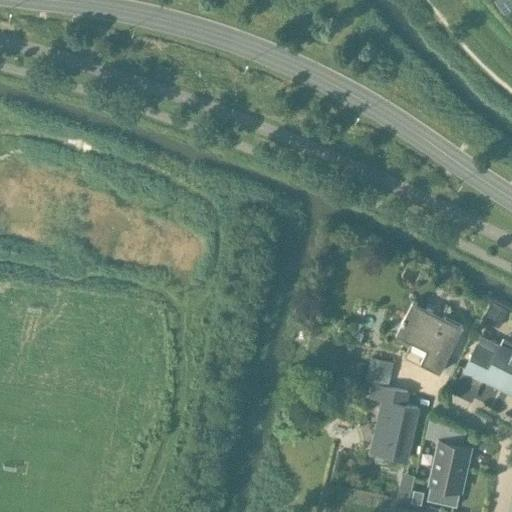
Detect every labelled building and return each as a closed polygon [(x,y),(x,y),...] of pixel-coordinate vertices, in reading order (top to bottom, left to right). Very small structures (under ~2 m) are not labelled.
[(438,371),(462,324),(410,298),(393,333),(425,348),(418,362),(438,371)] [(511,386),(511,349),(497,342),(493,349),(476,340),(461,370),(480,379),(483,372),(511,386)] [(370,378),(394,379),(395,358),(371,357),(370,378)] [(477,400),(485,386),(466,375),(458,390),(477,400)] [(404,403),(407,390),(372,382),(369,395),(382,398),(370,450),(405,458),(416,406),(404,403)] [(460,488),(468,446),(438,438),(430,481),(460,488)] [(443,489),(415,483),(412,500),(439,506),(443,489)]
